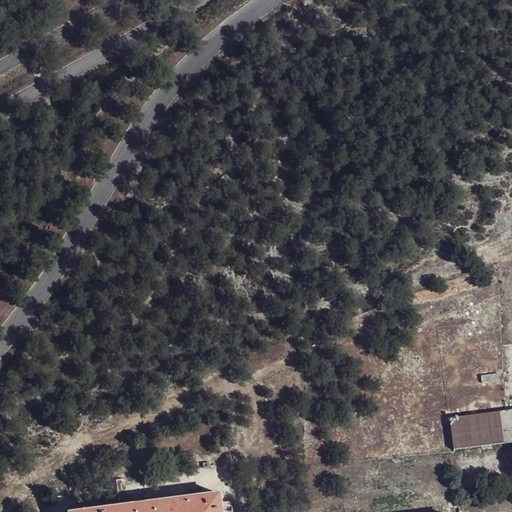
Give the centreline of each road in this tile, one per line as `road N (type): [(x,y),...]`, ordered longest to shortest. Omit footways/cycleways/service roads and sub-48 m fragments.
road 1 (unclassified): [(0,344),(143,121),(189,65),(265,0)]
road 2 (unclassified): [(0,121),(215,0)]
